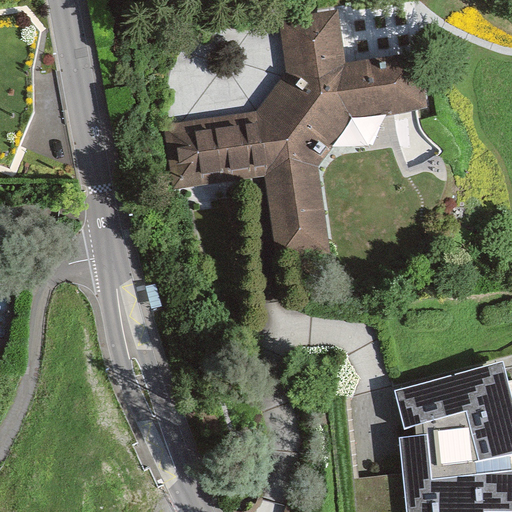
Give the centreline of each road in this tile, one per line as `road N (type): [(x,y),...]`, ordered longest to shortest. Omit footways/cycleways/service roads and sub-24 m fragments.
road 1 (tertiary): [(107,255),(130,351),(199,511)]
road 2 (tertiary): [(62,0),(107,255)]
road 3 (residential): [(0,440),(29,371),(43,282),(54,267),(107,255)]
